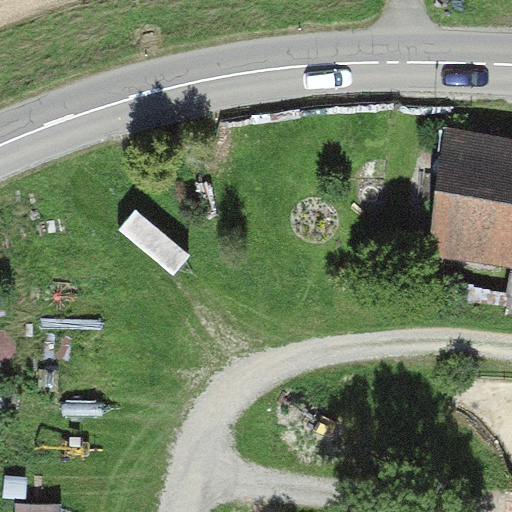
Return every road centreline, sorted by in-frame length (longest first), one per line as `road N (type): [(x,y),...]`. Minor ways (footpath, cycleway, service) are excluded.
road 1 (secondary): [(511,65),(315,65),(234,76),(102,108),(0,147)]
road 2 (track): [(182,511),(208,421),(242,382),(333,351),(511,351)]
